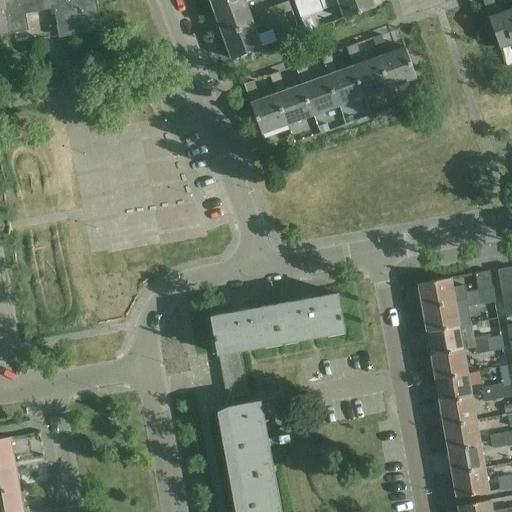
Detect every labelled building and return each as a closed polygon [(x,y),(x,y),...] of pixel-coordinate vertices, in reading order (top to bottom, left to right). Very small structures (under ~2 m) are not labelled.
[(0,0),(0,35),(29,31),(26,15),(54,10),(57,27),(77,23),(79,34),(103,30),(97,0),(0,0)] [(209,0),(214,13),(246,1),(245,0),(209,0)] [(324,0),(295,0),(294,1),(297,10),(324,0)] [(375,9),(372,0),(324,0),(297,10),(301,19),(313,15),(338,6),(343,20),(375,9)] [(511,45),(511,10),(504,13),(502,7),(496,9),(492,0),(482,0),(500,50),(511,45)] [(254,25),(246,1),(214,13),(222,36),(254,25)] [(285,14),(292,11),(289,2),(265,10),(268,20),(285,14)] [(288,23),(285,14),(268,20),(254,25),(222,36),(231,60),(263,48),(258,34),(288,23)] [(313,15),(301,19),(302,24),(306,34),(313,31),(318,29),(313,15)] [(416,80),(405,48),(388,54),(381,36),(372,39),(378,57),(390,90),(416,80)] [(390,90),(378,57),(368,61),(366,56),(360,58),(356,45),(346,48),(353,67),(364,99),(390,90)] [(364,99),(353,67),(337,72),(330,54),(320,58),(327,76),(338,108),(364,99)] [(338,108),(327,76),(316,79),(314,73),(308,75),(304,64),(295,67),(301,85),(312,117),(338,108)] [(312,117),(301,85),(285,91),(279,73),(269,76),(276,94),(287,126),(312,117)] [(287,126),(276,94),(259,100),(253,82),(244,85),(262,135),(287,126)] [(511,292),(511,267),(497,270),(502,295),(511,293),(511,292)] [(490,272),(475,274),(478,292),(493,289),(490,272)] [(452,288),(451,279),(419,284),(423,308),(455,303),(467,300),(468,306),(481,303),(478,292),(466,294),(464,286),(452,288)] [(495,301),(493,289),(478,292),(481,303),(495,301)] [(511,307),(511,297),(511,293),(502,295),(504,309),(511,307)] [(338,294),(275,306),(282,342),(345,331),(338,294)] [(467,300),(455,303),(423,308),(428,332),(459,326),(471,324),(469,312),(468,306),(467,300)] [(282,342),(275,306),(212,317),(216,339),(214,340),(217,354),(218,354),(241,350),(282,342)] [(463,350),(459,326),(428,332),(432,355),(463,350)] [(503,348),(501,337),(487,339),(489,351),(503,348)] [(489,351),(487,339),(474,342),(476,353),(489,351)] [(243,361),(241,350),(218,354),(220,365),(243,361)] [(468,374),(463,350),(432,355),(436,379),(468,374)] [(245,373),(243,361),(220,365),(222,377),(245,373)] [(509,380),(506,367),(500,368),(503,381),(509,380)] [(247,384),(245,373),(222,377),(225,388),(247,384)] [(472,397),(468,374),(436,379),(440,402),(472,397)] [(249,396),(247,384),(225,388),(227,400),(249,396)] [(510,384),(496,387),(498,398),(511,396),(510,384)] [(498,398),(496,387),(482,389),(485,401),(498,398)] [(476,421),(472,397),(440,402),(444,426),(476,421)] [(276,511),(265,446),(269,445),(270,445),(289,442),(291,442),(289,434),(287,434),(283,428),(268,436),(263,437),(258,413),(260,412),(259,403),(257,403),(257,402),(228,408),(219,412),(237,511),(276,511)] [(480,444),(476,421),(444,426),(449,450),(480,444)] [(507,446),(505,434),(491,436),(493,448),(507,446)] [(0,465),(16,463),(11,438),(0,440),(0,465)] [(485,468),(480,444),(449,450),(453,474),(485,468)] [(0,490),(20,487),(16,463),(0,465),(0,490)] [(489,493),(485,468),(453,474),(457,498),(489,493)] [(511,475),(499,479),(501,490),(511,488),(511,475)] [(0,511),(24,511),(20,487),(0,490),(0,511)] [(511,511),(511,509),(496,511),(492,511),(490,500),(459,506),(459,511),(511,511)]
